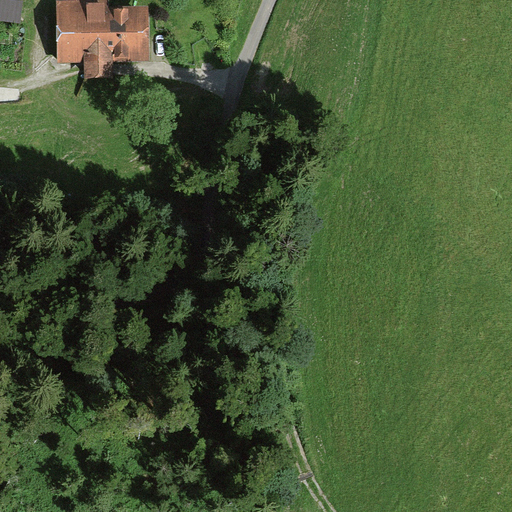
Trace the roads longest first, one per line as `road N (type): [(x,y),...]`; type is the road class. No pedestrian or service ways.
road 1 (track): [(234,84),(199,248),(177,279),(115,301),(0,313)]
road 2 (track): [(199,248),(228,281),(307,485)]
